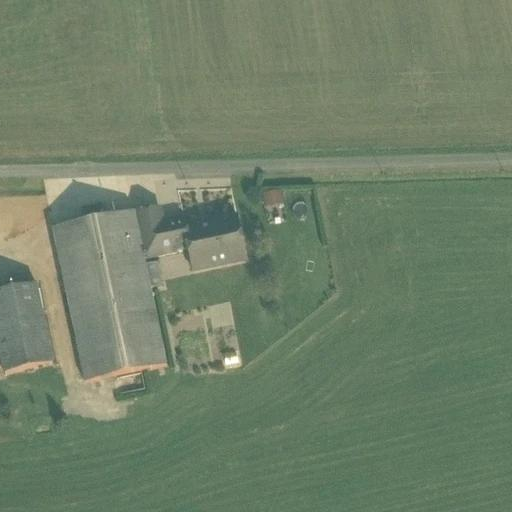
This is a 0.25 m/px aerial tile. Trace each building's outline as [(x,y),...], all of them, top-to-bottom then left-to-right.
[(264,206),(283,207),(283,193),(265,192),(264,206)] [(135,214),(140,241),(166,235),(164,225),(161,210),(135,214)] [(54,232),(88,389),(168,373),(152,298),(147,272),(145,262),(140,241),(135,214),(54,232)] [(140,241),(145,262),(188,253),(191,264),(206,261),(208,270),(246,263),(237,220),(201,227),(200,224),(185,227),(183,221),(164,225),(166,235),(140,241)] [(206,261),(191,264),(193,274),(208,270),(206,261)] [(160,270),(147,272),(152,298),(166,295),(160,270)] [(37,288),(0,294),(0,357),(4,376),(52,366),(37,288)]
